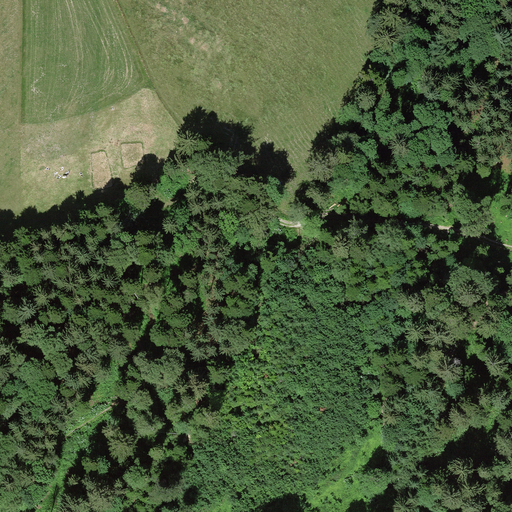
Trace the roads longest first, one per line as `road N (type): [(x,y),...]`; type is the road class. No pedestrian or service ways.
road 1 (track): [(303,223),(309,258),(358,317),(383,406),(385,475),(397,511)]
road 2 (track): [(303,223),(272,218),(242,192),(187,190),(125,236),(116,266),(122,292)]
road 3 (track): [(511,244),(360,217),(324,214),(303,223)]
